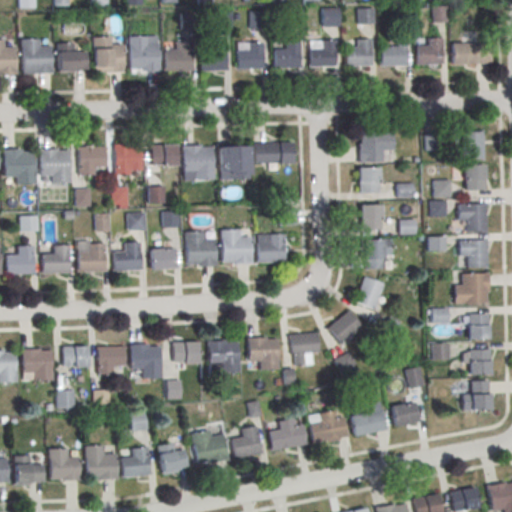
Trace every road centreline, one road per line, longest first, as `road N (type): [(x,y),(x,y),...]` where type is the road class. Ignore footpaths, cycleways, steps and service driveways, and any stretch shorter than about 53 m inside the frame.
road 1 (residential): [(511,100),(0,113)]
road 2 (residential): [(316,105),(320,266),(306,291),(287,299),(0,312)]
road 3 (residential): [(511,435),(493,446),(152,511)]
